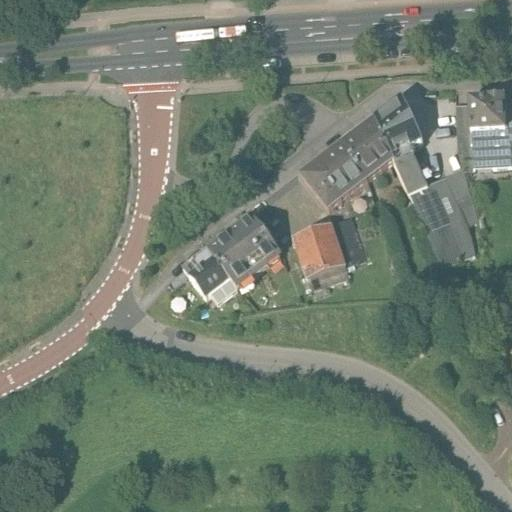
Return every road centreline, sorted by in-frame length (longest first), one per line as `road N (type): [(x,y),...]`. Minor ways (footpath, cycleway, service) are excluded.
road 1 (residential): [(112,329),(179,369),(388,415),(412,428),(489,511)]
road 2 (residential): [(158,80),(157,218),(146,268),(112,329)]
road 3 (primary): [(511,43),(374,57),(322,73)]
road 4 (primary): [(322,73),(511,72)]
road 5 (primary): [(158,80),(322,73)]
road 6 (primary): [(158,80),(111,67),(0,76)]
road 7 (primary): [(0,97),(114,92),(158,80)]
road 8 (residential): [(112,329),(72,365),(0,408)]
